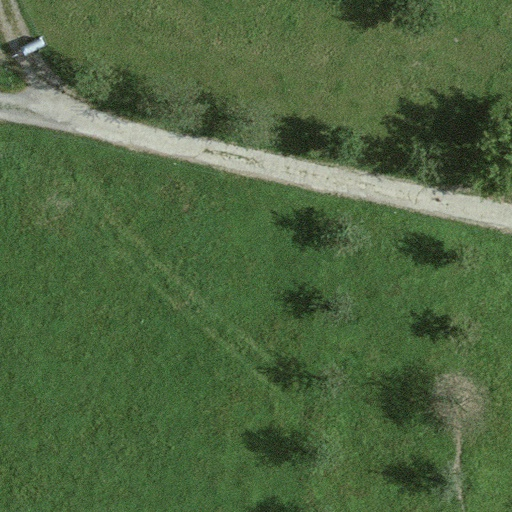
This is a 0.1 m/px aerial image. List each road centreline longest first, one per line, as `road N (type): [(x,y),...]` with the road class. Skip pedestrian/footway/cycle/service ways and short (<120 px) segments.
road 1 (track): [(511,221),(0,108)]
road 2 (track): [(11,0),(50,116)]
